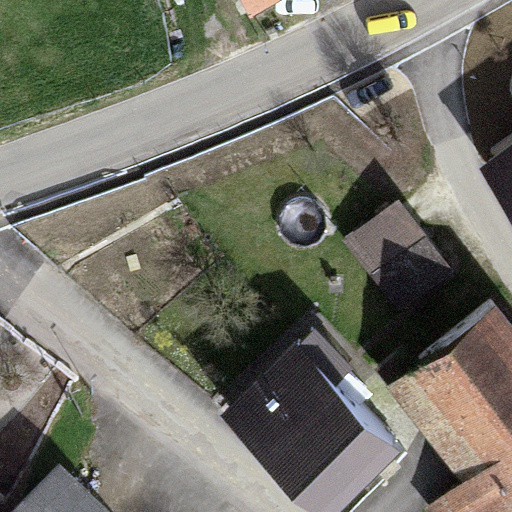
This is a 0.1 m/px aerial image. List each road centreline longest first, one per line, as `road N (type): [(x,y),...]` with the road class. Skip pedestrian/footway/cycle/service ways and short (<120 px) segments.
road 1 (tertiary): [(416,13),(0,182)]
road 2 (residential): [(0,289),(282,511)]
road 3 (residential): [(511,266),(446,130),(416,13)]
